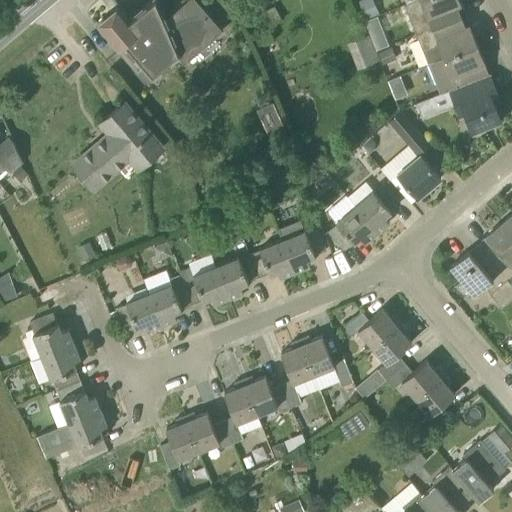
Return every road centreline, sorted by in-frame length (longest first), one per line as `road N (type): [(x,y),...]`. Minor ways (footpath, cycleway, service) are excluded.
road 1 (residential): [(87,299),(126,379),(399,266)]
road 2 (residential): [(511,401),(399,266)]
road 3 (residential): [(399,266),(511,168)]
